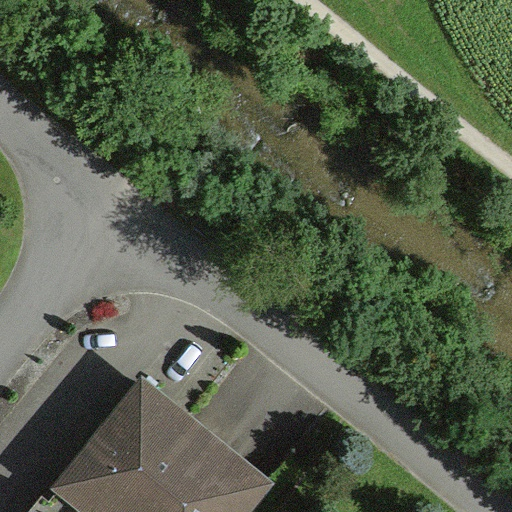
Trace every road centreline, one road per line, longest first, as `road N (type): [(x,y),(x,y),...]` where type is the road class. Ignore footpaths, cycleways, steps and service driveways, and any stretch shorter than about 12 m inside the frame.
road 1 (residential): [(485,511),(107,211)]
road 2 (track): [(511,163),(311,0)]
road 3 (residential): [(0,335),(107,211)]
road 4 (residential): [(107,211),(0,113)]
